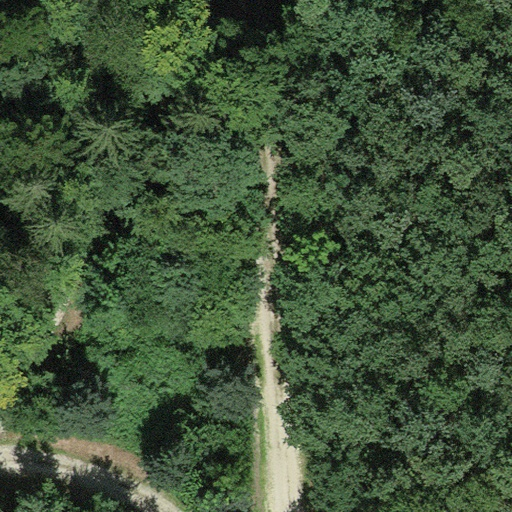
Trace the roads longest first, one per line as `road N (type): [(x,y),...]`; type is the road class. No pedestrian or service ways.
road 1 (track): [(237,0),(276,511)]
road 2 (track): [(0,361),(224,0)]
road 3 (track): [(0,460),(62,457),(176,511)]
